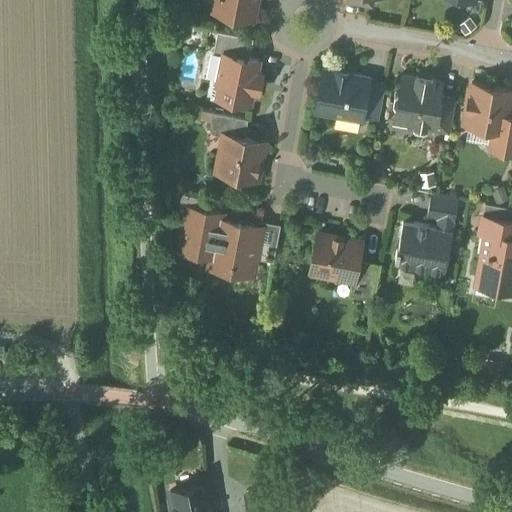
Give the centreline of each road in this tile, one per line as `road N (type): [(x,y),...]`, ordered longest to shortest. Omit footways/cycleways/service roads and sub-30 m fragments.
road 1 (unclassified): [(0,399),(130,401),(505,511)]
road 2 (residential): [(304,25),(274,178),(379,200)]
road 3 (residential): [(304,25),(486,57)]
